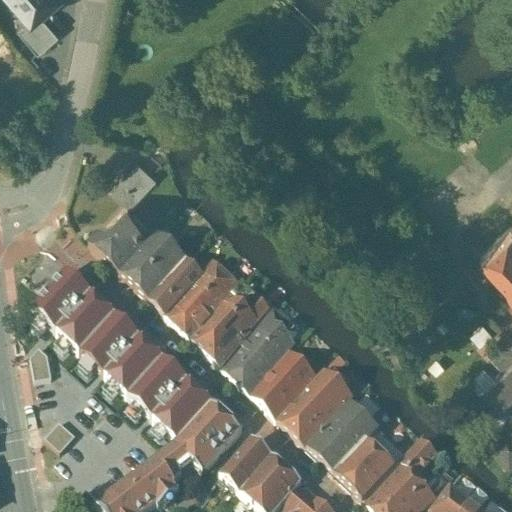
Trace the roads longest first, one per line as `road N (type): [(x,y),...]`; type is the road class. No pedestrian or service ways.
road 1 (residential): [(347,511),(44,232),(29,206)]
road 2 (residential): [(96,0),(49,183),(29,206)]
road 3 (secondary): [(0,384),(23,511)]
